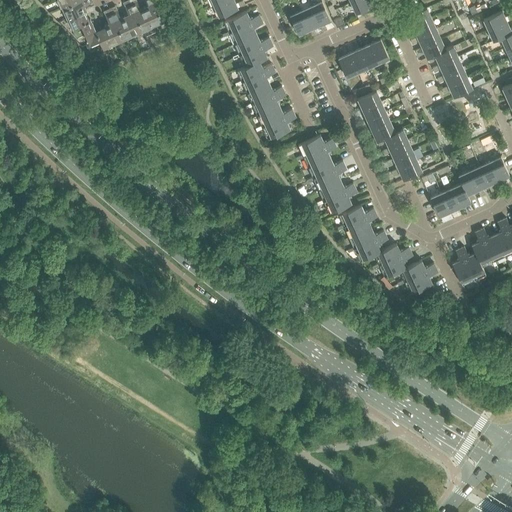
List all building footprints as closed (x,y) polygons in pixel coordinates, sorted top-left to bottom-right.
[(86,10),(84,5),(92,2),(91,0),(78,0),(62,7),(67,17),(84,10),(86,10)] [(142,30),(128,0),(126,0),(123,2),(128,14),(124,16),(132,35),(142,30)] [(155,32),(152,26),(144,7),(140,8),(136,0),(128,0),(142,30),(145,36),(155,32)] [(163,21),(153,0),(145,0),(148,5),(144,7),(152,26),(163,21)] [(238,8),(234,0),(226,0),(214,5),(219,16),(238,8)] [(330,19),(322,0),(311,5),(319,24),(330,19)] [(375,4),(372,0),(353,0),(350,1),(356,13),(375,4)] [(132,35),(124,16),(120,17),(115,5),(109,8),(123,39),(132,35)] [(319,24),(311,5),(300,10),(309,29),(319,24)] [(431,17),(426,7),(408,15),(412,26),(431,17)] [(123,39),(109,8),(103,10),(108,23),(104,24),(105,26),(113,44),(123,39)] [(95,28),(90,18),(88,19),(84,10),(67,17),(71,28),(81,24),(85,33),(95,28)] [(262,22),(261,18),(259,14),(250,18),(246,10),(224,20),(235,44),(257,34),(254,26),(262,22)] [(309,29),(300,10),(290,15),(298,34),(309,29)] [(507,21),(502,10),(483,19),(488,29),(507,21)] [(344,23),(341,16),(333,19),(337,27),(344,23)] [(436,28),(431,17),(412,26),(417,36),(436,28)] [(511,32),(511,31),(507,21),(488,29),(493,40),(500,37),(511,32)] [(511,43),(511,25),(511,26),(511,27),(511,30),(511,31),(511,32),(500,37),(505,47),(511,43)] [(113,44),(105,26),(96,31),(95,28),(85,33),(89,43),(99,39),(103,48),(113,44)] [(441,38),(436,28),(417,36),(422,46),(441,38)] [(273,45),(271,40),(269,36),(260,40),(257,34),(235,44),(245,66),(259,59),(259,60),(267,56),(264,49),(273,45)] [(389,57),(380,38),(369,43),(378,62),(389,57)] [(434,54),(445,48),(441,38),(422,46),(427,58),(428,57),(429,62),(435,59),(433,55),(434,54)] [(378,62),(369,43),(359,48),(368,67),(378,62)] [(458,56),(453,45),(445,48),(434,54),(439,64),(458,56)] [(368,67),(359,48),(349,53),(357,72),(368,67)] [(357,72),(349,53),(338,57),(346,76),(357,72)] [(463,66),(458,56),(439,64),(444,75),(463,66)] [(275,71),(273,67),(271,63),(262,67),(259,60),(259,59),(245,66),(237,69),(247,93),(269,83),(266,76),(275,71)] [(467,77),(463,66),(444,75),(448,85),(467,77)] [(472,87),(467,77),(448,85),(453,96),(472,87)] [(511,95),(511,82),(502,87),(507,98),(511,95)] [(285,94),(283,90),(281,85),(272,89),(269,83),(247,93),(257,115),(280,105),(276,98),(285,94)] [(381,100),(376,89),(357,98),(362,109),(381,100)] [(386,110),(381,100),(362,109),(367,119),(386,110)] [(296,117),(294,112),(292,108),(283,112),(280,105),(257,115),(268,138),(290,128),(287,121),(296,117)] [(390,121),(386,110),(367,119),(371,129),(390,121)] [(384,136),(395,131),(390,121),(371,129),(376,140),(377,140),(379,145),(384,142),(382,138),(384,137),(384,136)] [(407,138),(403,128),(402,127),(395,131),(384,136),(384,137),(389,147),(407,138)] [(336,146),(334,141),(332,137),(323,141),(320,134),(298,144),(308,166),(330,156),(327,150),(336,146)] [(412,149),(407,138),(389,147),(393,157),(412,149)] [(417,159),(412,149),(393,157),(398,168),(417,159)] [(509,174),(500,155),(490,160),(498,179),(509,174)] [(346,168),(344,164),(342,160),(334,164),(330,156),(308,166),(318,189),(340,179),(337,172),(346,168)] [(422,170),(417,159),(398,168),(403,179),(422,170)] [(498,179),(490,160),(479,165),(488,184),(498,179)] [(488,184),(479,165),(468,170),(477,189),(488,184)] [(477,189),(468,170),(458,175),(462,182),(467,193),(477,189)] [(357,191),(355,186),(353,182),(344,186),(340,179),(318,189),(329,212),(351,202),(348,195),(357,191)] [(468,195),(467,193),(462,182),(451,187),(460,206),(471,201),(470,200),(475,198),(472,193),(468,195)] [(460,206),(451,187),(441,192),(449,211),(460,206)] [(449,211),(441,192),(430,196),(439,215),(449,211)] [(377,216),(375,211),(373,207),(364,211),(361,204),(339,213),(349,237),(371,227),(368,220),(377,216)] [(511,251),(511,225),(510,226),(506,217),(497,221),(501,230),(494,233),(504,255),(511,251)] [(387,238),(385,234),(383,229),(374,234),(371,227),(349,237),(359,260),(374,253),(381,249),(378,242),(387,238)] [(504,255),(494,233),(487,236),(483,227),(475,231),(479,240),(471,243),(475,251),(481,266),(482,265),(504,255)] [(412,254),(410,250),(408,246),(399,250),(396,242),(381,249),(374,253),(385,276),(399,269),(407,266),(406,265),(403,259),(412,254)] [(485,273),(482,265),(481,266),(475,251),(468,255),(464,246),(455,249),(459,258),(452,262),(462,284),(485,273)] [(437,271),(435,266),(433,262),(424,266),(421,259),(406,265),(407,266),(399,269),(410,292),(432,282),(428,275),(437,271)]
